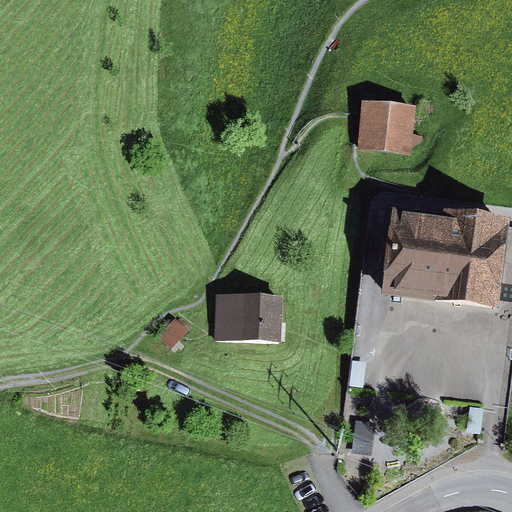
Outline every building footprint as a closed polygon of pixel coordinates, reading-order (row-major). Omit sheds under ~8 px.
[(410,114),(356,109),(352,154),(407,159),(410,114)] [(497,227),(375,213),(365,302),(487,315),(497,227)] [(277,297),(214,297),(214,342),(277,342),(277,297)] [(172,317),(156,339),(170,350),(186,327),(172,317)] [(369,426),(355,425),(353,454),(367,455),(369,426)]
